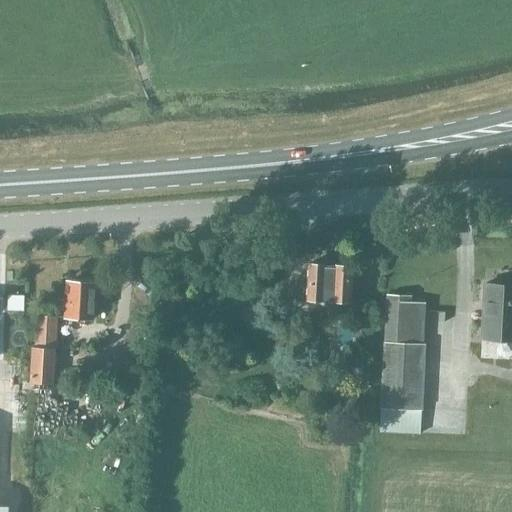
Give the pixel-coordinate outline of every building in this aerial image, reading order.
[(325,306),(337,307),(337,302),(350,304),(353,268),(311,265),(309,301),(325,302),(325,306)] [(66,318),(93,320),(95,286),(91,285),(88,280),(84,280),(81,284),(69,283),(66,318)] [(485,284),(482,339),(511,340),(511,285),(508,282),(499,281),(496,285),(485,284)] [(381,407),(423,410),(426,343),(424,343),(426,302),(412,301),(412,295),(387,294),(381,407)] [(33,349),(31,384),(53,385),(57,318),(38,317),(36,349),(33,349)] [(338,343),(360,344),(361,325),(339,324),(338,343)] [(36,418),(55,413),(50,395),(31,400),(36,418)]
